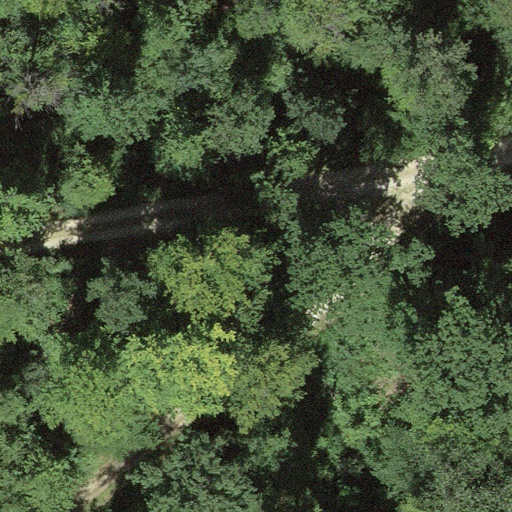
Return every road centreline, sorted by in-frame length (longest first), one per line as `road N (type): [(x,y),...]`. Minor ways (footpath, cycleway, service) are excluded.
road 1 (track): [(511,153),(385,186),(0,244)]
road 2 (track): [(385,186),(357,259),(284,332),(67,511)]
